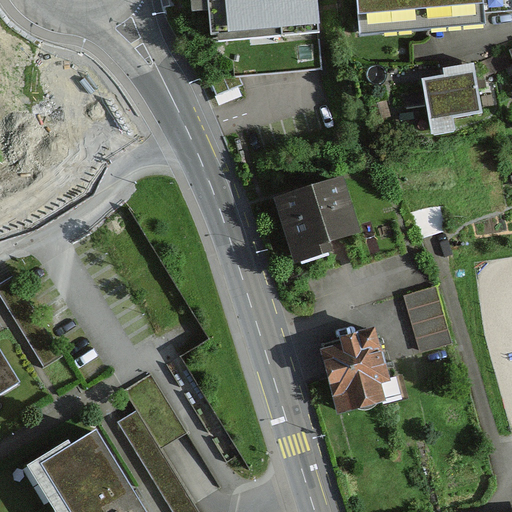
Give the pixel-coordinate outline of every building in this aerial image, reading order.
[(213,45),(322,36),(319,0),(208,0),(209,1),(192,2),(194,21),(211,20),(213,45)] [(511,0),(360,0),(363,35),(483,25),(482,14),(511,11),(511,0)] [(453,134),(451,120),(481,116),(473,65),(441,70),(442,78),(420,81),(428,138),(453,134)] [(239,89),(217,97),(221,106),(242,98),(239,89)] [(60,141),(32,154),(52,195),(79,181),(60,141)] [(283,192),(287,210),(276,213),(290,268),(317,261),(314,249),(356,238),(341,177),(283,192)] [(61,354),(13,279),(0,286),(0,291),(46,364),(61,354)] [(452,341),(436,287),(404,296),(420,350),(452,341)] [(0,409),(1,409),(0,407),(0,394),(32,375),(0,323),(0,409)] [(319,352),(336,416),(382,404),(377,384),(385,381),(372,329),(332,339),(334,348),(319,352)] [(189,433),(152,373),(124,390),(137,411),(120,421),(175,511),(199,511),(161,450),(189,433)] [(147,511),(97,430),(78,441),(76,438),(25,469),(51,511),(147,511)]
